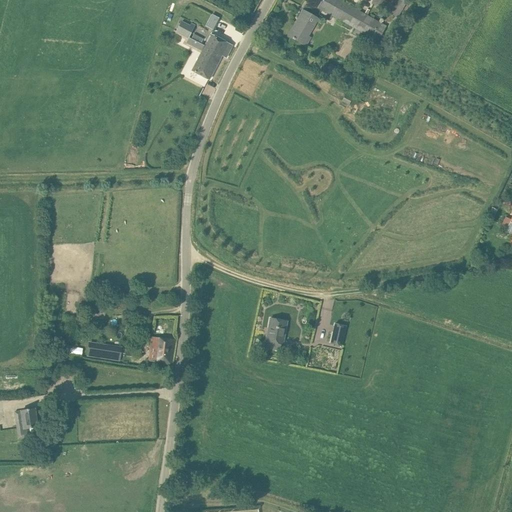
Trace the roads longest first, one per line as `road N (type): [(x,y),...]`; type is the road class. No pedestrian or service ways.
road 1 (unclassified): [(161,511),(184,338),(192,174),(271,0)]
road 2 (track): [(462,274),(319,296),(251,281),(186,251)]
